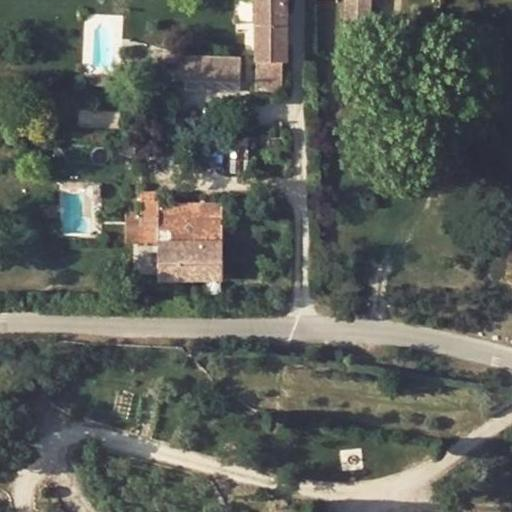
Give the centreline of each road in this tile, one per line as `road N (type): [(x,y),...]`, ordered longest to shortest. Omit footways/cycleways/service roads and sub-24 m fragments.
road 1 (unclassified): [(0,324),(364,331),(511,359)]
road 2 (track): [(390,486),(419,499),(511,510)]
